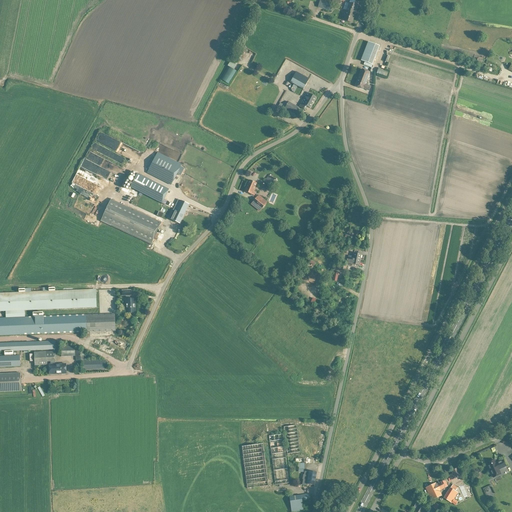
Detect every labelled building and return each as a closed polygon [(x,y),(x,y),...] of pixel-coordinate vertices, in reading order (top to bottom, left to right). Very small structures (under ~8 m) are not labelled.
[(321,1),(319,7),(331,11),(333,5),(321,1)] [(344,20),(352,23),(357,5),(349,3),(344,20)] [(372,65),(380,46),(368,42),(361,61),(372,65)] [(231,60),(237,64),(243,54),(236,51),(231,60)] [(379,68),(376,74),(387,78),(389,71),(379,68)] [(370,72),(362,69),(359,78),(366,81),(370,72)] [(309,79),(296,72),(290,82),(303,89),(309,79)] [(365,84),(366,81),(359,78),(355,86),(363,89),(363,88),(366,89),(366,90),(369,91),(371,87),(365,84)] [(316,97),(307,92),(299,107),(305,110),(307,107),(310,108),(316,97)] [(285,108),(296,114),(299,108),(288,102),(285,108)] [(119,150),(128,154),(131,148),(122,144),(119,150)] [(171,184),(182,163),(158,150),(147,172),(171,184)] [(138,173),(131,187),(162,203),(169,189),(138,173)] [(273,178),(268,184),(272,187),(277,181),(273,178)] [(257,183),(250,180),(245,191),(254,196),(255,192),(253,191),(257,183)] [(96,188),(87,210),(95,213),(102,195),(99,193),(100,190),(96,188)] [(333,190),(329,195),(333,199),(337,194),(333,190)] [(265,204),(257,197),(251,204),(260,211),(265,204)] [(111,199),(101,221),(151,245),(161,223),(111,199)] [(184,215),(189,204),(181,200),(171,219),(180,223),(184,215)] [(332,252),(337,257),(341,253),(335,248),(332,252)] [(347,265),(333,261),(332,268),(346,271),(347,265)] [(97,307),(96,290),(0,293),(0,311),(6,311),(7,318),(0,318),(0,334),(84,332),(87,332),(116,331),(115,314),(25,317),(24,310),(97,307)] [(126,299),(126,313),(136,313),(136,306),(135,306),(135,299),(130,299),(130,295),(131,295),(131,290),(122,291),(122,296),(126,296),(126,299)] [(0,351),(55,349),(55,341),(0,343),(0,351)] [(75,356),(74,346),(61,347),(61,357),(75,356)] [(76,351),(76,361),(86,360),(86,350),(76,351)] [(50,365),(49,365),(50,374),(58,374),(58,373),(61,373),(61,374),(66,374),(66,364),(55,364),(55,361),(56,361),(55,351),(34,352),(35,365),(47,365),(47,361),(50,361),(50,365)] [(0,356),(0,367),(20,366),(20,355),(0,356)] [(106,369),(106,360),(83,361),(83,370),(106,369)] [(0,392),(22,391),(21,373),(0,374),(0,392)] [(283,434),(269,436),(275,483),(273,484),(273,485),(290,483),(289,480),(291,480),(288,458),(286,458),(284,441),(285,441),(287,453),(300,452),(296,425),(283,427),(285,439),(283,439),(283,434)] [(242,446),(247,488),(269,486),(263,443),(242,446)] [(304,458),(295,458),(296,463),(298,463),(298,469),(304,469),(304,458)] [(499,469),(506,466),(503,460),(498,462),(498,463),(496,464),(494,459),(486,463),(493,478),(501,474),(499,469)] [(449,475),(451,480),(460,476),(457,468),(451,471),(453,474),(449,475)] [(314,485),(316,472),(310,471),(310,472),(306,472),(303,485),(306,485),(307,484),(314,485)] [(445,480),(442,481),(434,485),(437,492),(445,488),(448,486),(445,480)] [(457,492),(455,491),(458,488),(453,485),(444,498),(451,502),(457,492)] [(460,488),(465,497),(469,495),(464,486),(460,488)] [(311,502),(310,494),(289,497),(292,511),(303,510),(302,502),(311,502)] [(437,510),(440,507),(435,502),(431,506),(437,510)]
